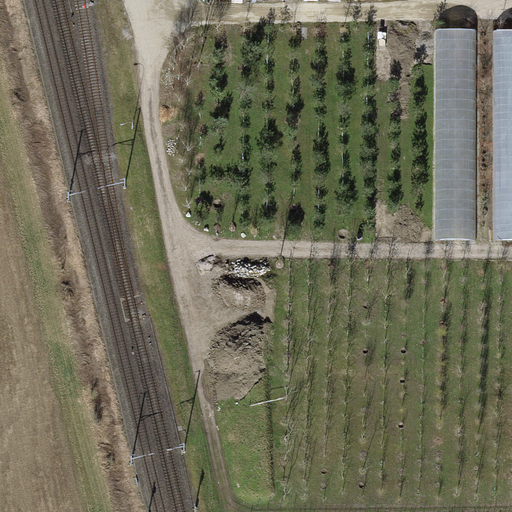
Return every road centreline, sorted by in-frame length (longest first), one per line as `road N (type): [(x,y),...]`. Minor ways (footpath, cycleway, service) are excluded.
road 1 (track): [(154,0),(154,120),(182,249),(511,249)]
road 2 (track): [(171,0),(240,9),(511,3)]
